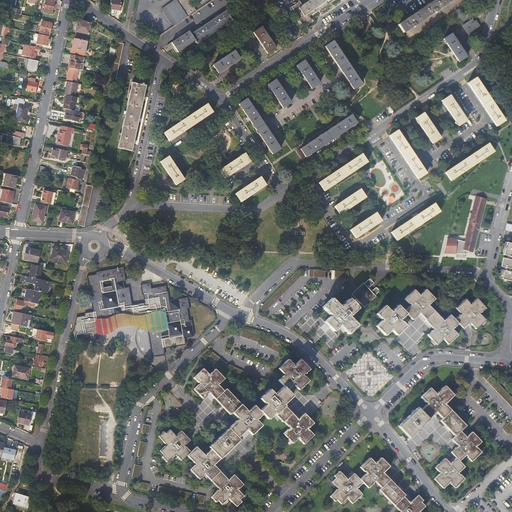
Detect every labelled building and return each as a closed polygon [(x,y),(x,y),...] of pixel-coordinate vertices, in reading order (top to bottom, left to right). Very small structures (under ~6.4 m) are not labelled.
[(55,0),(54,0),(46,0),(44,12),(52,13),(55,0)] [(122,1),(113,0),(111,0),(110,9),(120,11),(122,1)] [(173,0),(162,8),(174,26),(188,17),(178,3),(182,0),(173,0)] [(197,10),(189,0),(182,0),(178,3),(188,17),(197,10)] [(311,21),(309,17),(307,14),(328,0),(310,0),(302,6),(300,2),(292,7),(304,25),(311,21)] [(442,0),(434,0),(419,10),(425,19),(445,5),(442,0)] [(398,25),(403,33),(425,19),(419,10),(398,25)] [(189,31),(171,43),(174,47),(178,53),(195,41),(197,44),(207,37),(232,21),(226,11),(210,22),(191,34),(189,31)] [(79,21),(76,32),(89,34),(91,23),(88,22),(88,20),(84,19),(83,22),(79,21)] [(462,26),(468,34),(479,26),(476,21),(474,22),(472,19),(462,26)] [(42,23),(40,34),(49,36),(52,24),(51,24),(51,22),(43,21),(43,23),(42,23)] [(276,49),(268,37),(261,27),(253,32),(268,54),(276,49)] [(443,39),(454,56),(459,62),(467,57),(451,33),(443,39)] [(39,37),(37,44),(47,46),(49,39),(48,39),(48,36),(39,34),(39,37)] [(73,44),(72,52),(85,55),(88,40),(78,38),(78,39),(75,39),(74,41),(72,41),(72,44),(73,44)] [(8,46),(9,41),(6,41),(3,40),(2,43),(1,49),(0,52),(2,53),(3,54),(5,45),(8,46)] [(333,41),(324,46),(339,68),(348,62),(333,41)] [(124,44),(117,42),(116,48),(116,49),(114,56),(113,64),(110,77),(109,83),(115,84),(124,44)] [(33,52),(35,47),(25,45),(25,48),(27,48),(27,51),(23,50),(22,55),(31,57),(31,58),(34,59),(36,53),(33,52)] [(234,51),(220,61),(213,65),(218,74),(240,59),(234,51)] [(71,59),(69,68),(79,70),(83,71),(84,65),(80,64),(80,61),(82,62),(83,57),(71,54),(70,59),(71,59)] [(35,71),(38,61),(29,59),(27,68),(27,69),(35,71)] [(311,89),(320,84),(304,60),(296,66),(307,82),(311,89)] [(363,84),(348,62),(339,68),(354,91),(363,84)] [(76,81),(79,70),(69,68),(67,79),(76,81)] [(491,99),(476,77),(467,83),(482,105),(491,99)] [(29,81),(27,90),(35,92),(37,83),(34,82),(35,79),(31,78),(30,82),(29,81)] [(175,79),(167,85),(175,96),(180,93),(179,91),(182,89),(175,79)] [(267,85),(278,101),(283,108),(291,103),(275,79),(267,85)] [(68,82),(65,95),(66,95),(75,97),(78,84),(68,82)] [(132,151),(141,107),(146,86),(132,83),(118,148),(132,151)] [(74,111),(77,98),(75,97),(66,95),(63,109),(67,110),(74,111)] [(458,126),(466,121),(449,95),(441,101),(446,107),(458,126)] [(505,121),(491,99),(482,105),(496,126),(505,121)] [(19,105),(16,121),(27,123),(28,119),(26,119),(28,111),(29,111),(30,107),(24,105),(24,102),(15,100),(15,104),(19,105)] [(247,103),(238,109),(255,134),(264,128),(247,103)] [(207,108),(185,123),(191,131),(213,117),(207,108)] [(78,122),(80,113),(74,111),(67,110),(66,114),(67,115),(66,119),(78,122)] [(432,143),(440,138),(423,113),(415,118),(420,125),(432,143)] [(351,115),(325,132),(331,141),(357,123),(351,115)] [(191,131),(185,123),(163,137),(169,146),(191,131)] [(68,147),(72,129),(61,126),(60,131),(59,131),(58,135),(57,139),(57,140),(56,145),(60,145),(68,147)] [(281,154),(264,128),(255,134),(273,160),(281,154)] [(412,151),(398,130),(389,136),(403,157),(412,151)] [(325,132),(300,149),(306,158),(331,141),(325,132)] [(15,136),(2,134),(0,143),(18,147),(20,138),(15,136)] [(488,143),(466,158),(472,167),(494,152),(488,143)] [(87,152),(88,146),(83,145),(82,150),(83,150),(82,154),(90,156),(93,157),(93,153),(87,152)] [(65,161),(67,151),(53,148),(51,158),(65,161)] [(427,174),(412,151),(403,157),(418,180),(427,174)] [(245,153),(231,163),(220,170),(225,179),(250,162),(245,153)] [(341,168),(347,178),(369,163),(363,154),(341,168)] [(176,185),(184,179),(169,156),(160,162),(171,178),(176,185)] [(450,181),(472,167),(466,158),(444,173),(450,181)] [(81,170),(81,169),(73,166),(71,176),(78,178),(78,179),(82,180),(84,171),(81,170)] [(347,178),(341,168),(319,183),(325,193),(347,178)] [(15,189),(18,176),(4,173),(1,186),(15,189)] [(242,189),(235,194),(241,202),(266,185),(261,177),(242,189)] [(70,189),(75,190),(77,190),(79,181),(69,179),(66,188),(70,189)] [(93,187),(86,185),(84,196),(82,205),(81,209),(81,211),(78,225),(84,227),(93,187)] [(0,193),(0,201),(12,204),(14,192),(1,189),(0,193)] [(342,201),(334,206),(340,214),(366,197),(360,189),(342,201)] [(53,193),(44,191),(42,203),(51,205),(53,193)] [(473,252),(485,199),(476,197),(463,249),(473,252)] [(435,203),(413,218),(418,226),(440,212),(435,203)] [(46,207),(36,204),(32,221),(42,223),(43,222),(45,223),(46,217),(44,216),(46,207)] [(9,208),(0,206),(0,216),(7,218),(9,208)] [(73,224),(75,213),(62,210),(60,221),(73,224)] [(357,225),(350,230),(356,238),(382,221),(376,212),(357,225)] [(397,240),(418,226),(413,218),(391,232),(397,240)] [(37,262),(40,251),(27,248),(24,259),(37,262)] [(66,263),(68,251),(54,248),(51,260),(66,263)] [(511,260),(503,258),(501,266),(511,268),(511,260)] [(33,264),(30,277),(40,279),(43,267),(40,266),(33,264)] [(76,322),(76,325),(75,325),(72,335),(71,345),(99,340),(98,335),(95,322),(115,318),(115,316),(121,315),(122,319),(130,318),(134,317),(134,319),(143,318),(154,315),(164,314),(165,320),(167,329),(148,332),(149,333),(153,357),(164,355),(164,357),(176,355),(173,338),(184,336),(184,338),(194,336),(191,321),(189,321),(187,310),(189,310),(187,298),(169,302),(168,292),(166,293),(165,287),(151,289),(150,284),(142,285),(141,286),(143,295),(144,294),(145,300),(143,300),(144,303),(132,306),(129,288),(124,289),(123,283),(126,282),(125,280),(123,268),(96,273),(96,275),(87,277),(94,313),(85,314),(85,317),(77,318),(76,322)] [(314,270),(309,270),(309,277),(325,278),(325,271),(314,271),(314,270)] [(511,272),(501,270),(499,278),(511,281),(511,272)] [(302,276),(297,271),(259,308),(264,313),(302,276)] [(35,285),(34,290),(40,292),(47,293),(50,281),(40,279),(30,277),(24,275),(23,282),(35,285)] [(363,284),(351,296),(363,308),(379,291),(379,290),(377,289),(376,288),(375,288),(371,292),(368,289),(373,284),(373,283),(370,280),(370,279),(369,279),(369,280),(364,284),(363,284)] [(37,304),(40,292),(34,290),(28,289),(25,301),(37,304)] [(457,335),(457,334),(453,330),(453,331),(451,330),(452,328),(453,329),(458,324),(463,328),(467,324),(469,322),(476,329),(485,320),(481,315),(480,316),(478,314),(480,313),(485,308),(476,299),(470,305),(468,304),(469,303),(465,299),(455,308),(461,314),(460,315),(459,315),(455,320),(450,315),(445,320),(444,320),(443,321),(441,320),(441,319),(439,316),(429,306),(429,307),(428,305),(434,299),(425,290),(421,294),(419,296),(418,295),(418,294),(414,290),(404,300),(408,304),(409,303),(411,305),(404,312),(398,305),(391,312),(385,306),(377,314),(383,320),(376,326),(385,335),(389,332),(391,330),(396,335),(406,326),(402,322),(400,320),(406,314),(412,320),(418,315),(417,315),(419,313),(420,315),(421,314),(426,319),(425,321),(432,328),(433,330),(427,336),(436,345),(439,342),(442,339),(444,340),(443,340),(448,345),(457,335)] [(323,308),(330,315),(331,316),(325,322),(334,331),(336,329),(340,325),(349,334),(358,326),(349,317),(358,308),(350,299),(341,308),(332,298),(323,308)] [(37,306),(37,304),(25,301),(19,299),(16,309),(21,310),(22,307),(23,307),(24,304),(34,307),(34,306),(37,306)] [(30,320),(32,315),(15,311),(12,324),(18,325),(26,327),(28,319),(30,320)] [(95,322),(98,335),(100,337),(101,338),(103,338),(105,338),(107,337),(110,336),(115,332),(117,331),(119,329),(121,328),(124,328),(126,327),(130,327),(132,328),(137,329),(142,331),(145,332),(147,333),(149,333),(148,332),(167,329),(165,320),(163,319),(159,318),(154,315),(143,318),(141,319),(138,320),(136,321),(135,321),(133,320),(132,320),(130,318),(122,319),(121,315),(115,316),(115,318),(95,322)] [(51,336),(54,336),(54,333),(42,330),(41,334),(39,334),(38,339),(46,341),(47,338),(50,338),(51,336)] [(242,330),(240,337),(258,343),(260,336),(242,330)] [(22,342),(23,339),(10,336),(9,340),(7,339),(6,345),(6,348),(14,350),(16,341),(22,342)] [(283,347),(266,339),(263,345),(279,354),(283,347)] [(46,354),(47,346),(39,344),(39,347),(36,347),(36,349),(38,350),(37,353),(42,354),(43,353),(46,354)] [(227,364),(213,353),(208,359),(223,370),(227,364)] [(45,360),(48,361),(49,360),(49,357),(37,354),(36,360),(34,359),(33,364),(40,365),(39,366),(43,367),(45,360)] [(309,381),(308,379),(305,376),(304,377),(303,375),(304,374),(310,369),(300,360),(295,365),(295,366),(294,367),(293,365),(288,360),(279,369),(284,374),(286,375),(284,376),(279,381),(284,386),(276,394),(276,395),(275,396),(274,394),(270,389),(260,399),(264,403),(265,403),(267,405),(260,411),(254,405),(250,410),(248,412),(246,410),(246,409),(242,405),(226,389),(224,391),(219,386),(218,385),(219,384),(220,384),(225,379),(215,369),(211,374),(209,376),(208,374),(204,369),(194,378),(199,383),(201,384),(199,385),(194,389),(204,399),(208,395),(208,394),(209,393),(210,394),(211,394),(215,398),(231,414),(233,413),(238,417),(238,418),(239,420),(238,422),(237,421),(210,447),(212,449),(206,454),(207,455),(205,456),(196,447),(191,452),(186,447),(185,446),(186,444),(187,445),(191,441),(181,431),(177,435),(178,435),(176,437),(170,430),(166,434),(164,432),(159,437),(167,445),(161,451),(165,455),(163,457),(167,462),(176,454),(182,461),(187,456),(194,463),(195,463),(196,465),(195,466),(194,466),(190,470),(200,479),(204,475),(203,475),(205,473),(220,490),(219,491),(218,490),(211,497),(216,502),(218,501),(222,504),(229,498),(230,499),(230,500),(237,507),(242,502),(240,500),(244,496),(238,489),(239,488),(239,489),(243,485),(234,475),(230,479),(230,480),(229,481),(228,480),(228,479),(216,467),(215,466),(214,465),(221,459),(240,440),(238,438),(246,430),(247,429),(248,430),(248,431),(252,435),(262,425),(258,421),(257,422),(256,420),(257,419),(258,419),(263,414),(268,419),(273,415),(273,414),(274,413),(290,429),(289,431),(288,431),(284,435),(293,445),(299,439),(305,445),(315,435),(308,428),(314,423),(305,414),(299,419),(285,406),(284,405),(293,396),(287,389),(292,385),(294,383),(295,385),(295,386),(299,390),(309,381)] [(28,379),(30,369),(15,366),(13,376),(28,379)] [(250,375),(233,367),(229,374),(246,382),(250,375)] [(488,372),(482,377),(511,408),(511,399),(490,376),(491,375),(488,372)] [(264,380),(250,375),(247,382),(261,387),(264,380)] [(12,380),(3,378),(1,388),(11,389),(12,380)] [(398,426),(401,429),(409,438),(415,433),(434,414),(436,412),(437,414),(437,413),(442,418),(440,421),(455,436),(452,439),(458,446),(451,453),(456,458),(450,465),(448,464),(449,463),(445,459),(435,468),(439,472),(441,473),(440,474),(439,474),(434,479),(443,489),(448,484),(448,483),(449,482),(450,484),(454,488),(464,479),(460,475),(458,473),(464,467),(459,461),(466,455),(468,457),(467,458),(471,461),(481,452),(477,448),(476,448),(475,447),(476,446),(477,446),(481,442),(472,433),(468,436),(468,437),(466,438),(465,437),(465,436),(460,431),(466,426),(446,405),(446,406),(444,404),(453,395),(445,386),(437,394),(436,395),(434,394),(435,393),(430,388),(421,397),(425,402),(426,402),(427,404),(421,410),(418,408),(398,426)] [(480,387),(475,392),(481,397),(485,393),(480,387)] [(11,389),(1,388),(1,392),(2,392),(1,398),(12,400),(14,390),(11,389)] [(471,396),(476,401),(481,397),(475,392),(471,396)] [(29,424),(31,414),(20,412),(18,422),(29,424)] [(151,426),(144,424),(142,433),(149,435),(151,426)] [(507,425),(502,429),(507,435),(511,430),(507,425)] [(100,449),(101,435),(92,435),(92,449),(100,449)] [(147,443),(141,442),(138,456),(144,458),(147,443)] [(17,449),(4,447),(2,457),(2,458),(14,461),(17,449)] [(367,474),(360,480),(363,483),(368,488),(373,483),(375,481),(382,488),(380,490),(399,511),(400,511),(401,511),(400,511),(418,511),(425,506),(421,503),(423,501),(418,496),(410,503),(408,502),(403,497),(405,495),(385,474),(384,475),(383,473),(390,466),(385,461),(382,458),(376,463),(375,465),(374,463),(370,458),(360,468),(364,472),(365,472),(367,474)] [(105,461),(68,460),(68,468),(104,469),(105,461)] [(142,466),(135,465),(132,478),(139,479),(142,466)] [(360,480),(354,474),(347,480),(346,479),(346,478),(340,472),(335,477),(336,478),(333,482),(339,489),(330,497),(335,501),(337,500),(341,504),(348,498),(349,499),(348,499),(352,503),(362,494),(358,490),(356,489),(358,487),(358,488),(363,483),(360,480)] [(150,484),(139,482),(138,488),(149,491),(150,484)] [(6,486),(0,483),(0,489),(7,492),(8,488),(9,486),(7,485),(6,486)] [(192,493),(159,486),(158,493),(191,500),(192,493)] [(23,495),(15,493),(11,505),(12,506),(27,510),(30,498),(23,496),(23,495)] [(206,496),(197,494),(195,502),(204,504),(206,496)]
